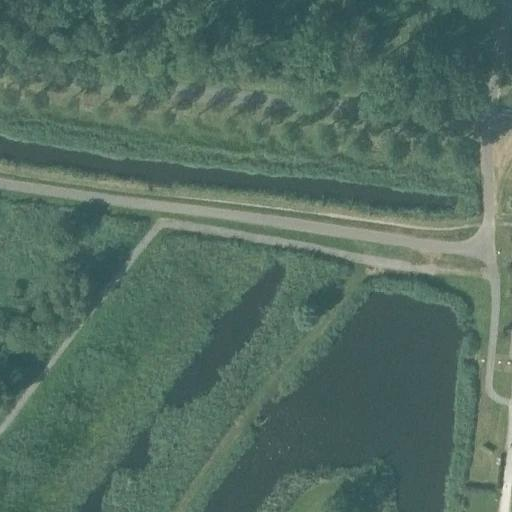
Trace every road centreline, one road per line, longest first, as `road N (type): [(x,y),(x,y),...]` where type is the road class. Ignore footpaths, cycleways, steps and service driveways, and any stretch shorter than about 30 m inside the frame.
road 1 (unknown): [(511,230),(398,226),(0,170)]
road 2 (unclassified): [(0,65),(511,121)]
